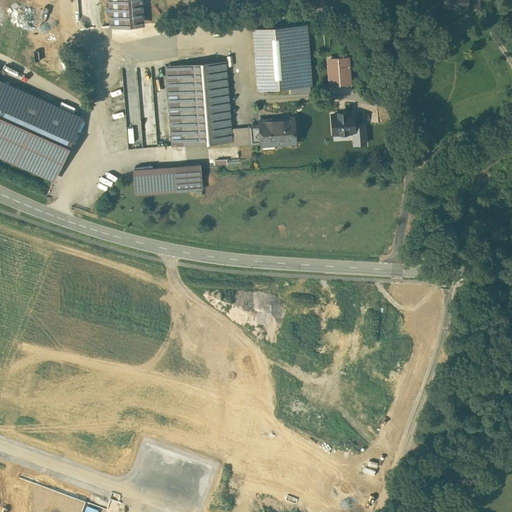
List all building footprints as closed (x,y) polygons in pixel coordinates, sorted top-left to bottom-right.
[(141,0),(109,0),(111,26),(144,24),(141,0)] [(306,25),(254,29),(259,89),(311,85),(306,25)] [(331,84),(355,82),(353,54),(330,55),(331,84)] [(225,61),(165,66),(171,145),(230,141),(231,141),(230,129),(225,61)] [(80,118),(0,82),(0,155),(53,179),(68,144),(80,118)] [(283,119),(261,121),(260,120),(259,120),(260,126),(249,126),(250,127),(251,143),(261,142),(261,145),(262,145),(262,142),(274,141),(274,144),(295,142),(293,117),(283,118),(283,119)] [(250,127),(230,129),(231,141),(230,141),(231,145),(251,143),(250,127)] [(134,169),(134,174),(136,194),(193,190),(201,189),(201,181),(200,169),(199,164),(134,169)] [(329,317),(364,319),(362,357),(374,358),(376,317),(382,317),(383,304),(355,303),(356,288),(282,285),(281,303),(303,304),(303,308),(329,309),(329,317)] [(329,340),(323,340),(324,314),(302,313),(300,364),(317,365),(318,358),(328,358),(329,340)] [(295,389),(283,414),(324,432),(336,407),(295,389)]
